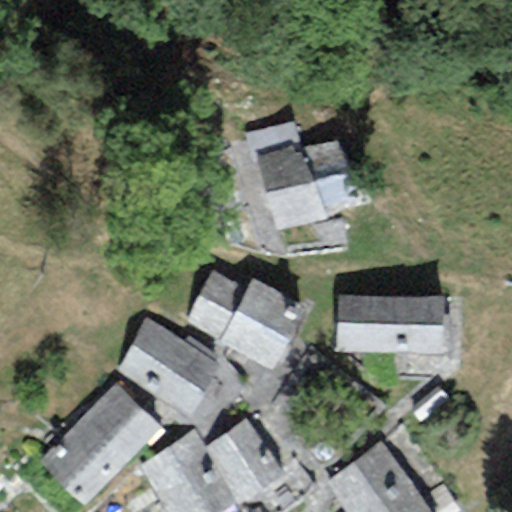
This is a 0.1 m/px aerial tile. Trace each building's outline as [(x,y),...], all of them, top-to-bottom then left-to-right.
[(304,110),(312,144),(343,137),(336,103),(304,110)] [(291,121),(244,134),(251,161),(256,160),(274,231),(324,218),(322,211),(355,202),(339,140),(299,150),(291,121)] [(247,291),(210,271),(185,321),(220,339),(217,344),(269,372),(303,306),(253,280),(247,291)] [(442,297),(335,296),(335,352),(442,354),(442,297)] [(183,343),(144,320),(114,370),(189,415),(219,365),(212,361),(215,355),(186,338),(183,343)] [(159,428),(113,384),(37,462),(83,506),(159,428)] [(246,419),(204,446),(240,504),(282,475),(246,419)] [(167,511),(225,511),(240,504),(204,446),(193,430),(138,464),(167,511)] [(427,511),(380,443),(324,481),(345,511),(427,511)]
